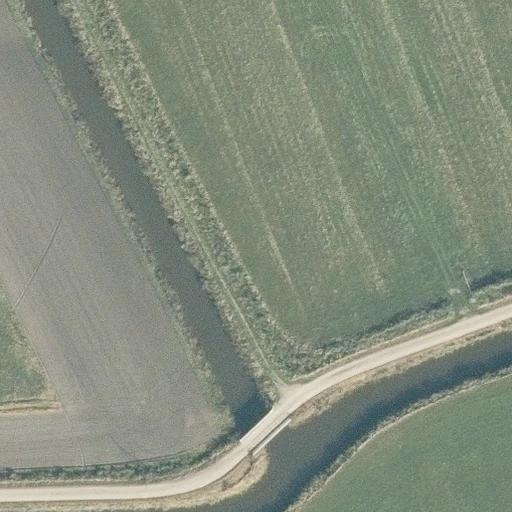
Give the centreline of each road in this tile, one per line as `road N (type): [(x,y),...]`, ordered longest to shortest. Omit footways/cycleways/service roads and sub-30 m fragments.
road 1 (unclassified): [(511,311),(319,378),(241,451),(182,484),(0,491)]
road 2 (track): [(88,0),(266,362),(299,398)]
road 3 (track): [(338,511),(419,436),(511,399)]
